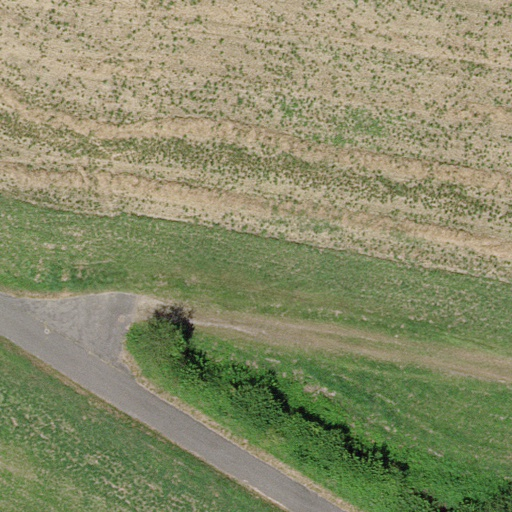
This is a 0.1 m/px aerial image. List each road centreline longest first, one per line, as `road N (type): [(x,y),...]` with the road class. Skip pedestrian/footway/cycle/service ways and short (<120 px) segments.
road 1 (track): [(0,334),(161,326),(511,391)]
road 2 (track): [(310,511),(0,336)]
